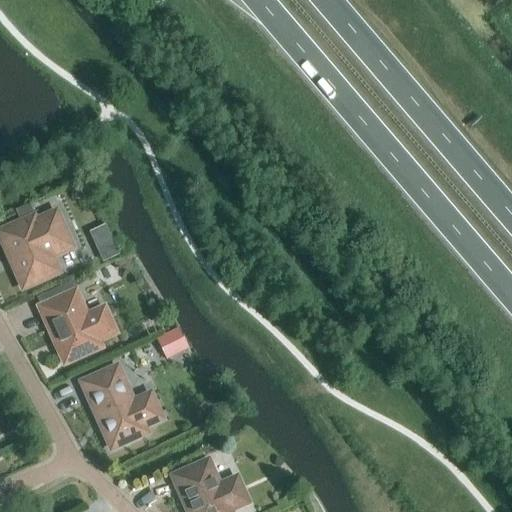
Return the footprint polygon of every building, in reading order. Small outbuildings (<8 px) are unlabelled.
[(54,218),(39,224),(35,214),(20,221),(22,224),(0,233),(0,236),(23,288),(57,273),(49,255),(67,247),(54,218)] [(103,261),(119,254),(106,224),(90,231),(103,261)] [(70,285),(40,298),(45,308),(41,309),(65,364),(99,348),(96,342),(114,334),(103,311),(86,319),(70,285)] [(183,338),(178,329),(157,340),(162,349),(183,338)] [(132,404),(116,369),(83,384),(112,449),(145,434),(142,428),(160,420),(150,397),(132,404)] [(218,488),(207,463),(174,479),(188,511),(228,511),(229,511),(246,503),(236,480),(218,488)]
